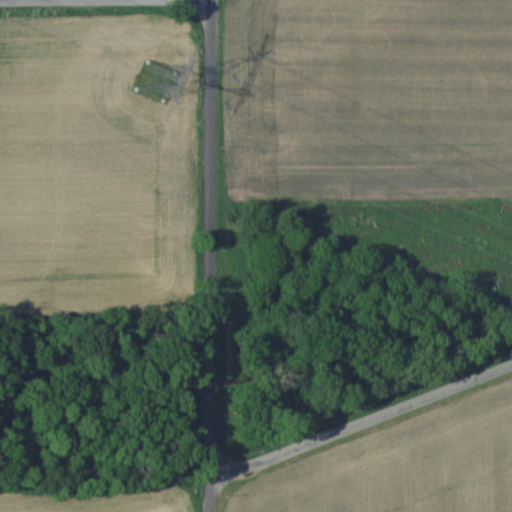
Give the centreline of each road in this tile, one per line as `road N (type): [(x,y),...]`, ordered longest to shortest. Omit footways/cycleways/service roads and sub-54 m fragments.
road 1 (residential): [(210,511),(211,0)]
road 2 (residential): [(210,463),(266,453),(511,357)]
